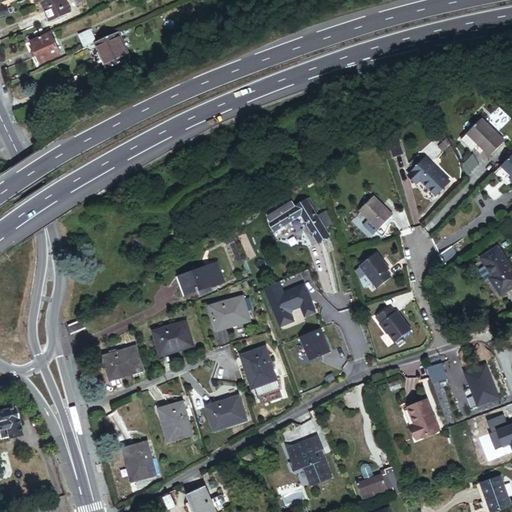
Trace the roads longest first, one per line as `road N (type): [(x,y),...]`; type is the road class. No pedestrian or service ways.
road 1 (trunk): [(0,237),(209,113),(339,63),(511,24)]
road 2 (trunk): [(457,0),(335,33),(195,86),(82,140),(0,192)]
road 3 (residential): [(122,511),(363,377),(511,317)]
road 4 (secondary): [(48,357),(46,233),(0,116)]
road 5 (unknown): [(421,229),(430,332),(424,356)]
road 6 (secondary): [(82,476),(48,357)]
road 7 (trunk): [(16,373),(36,393),(82,476)]
